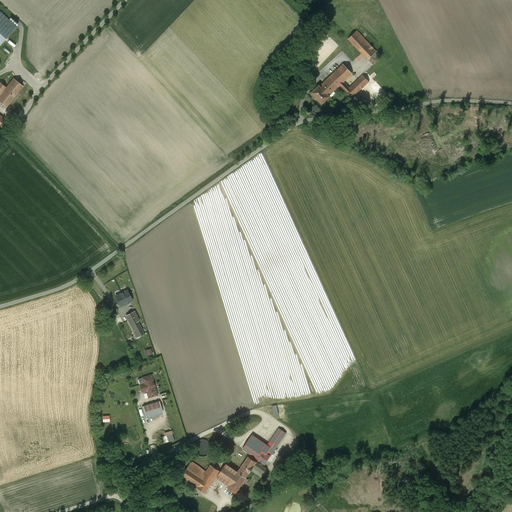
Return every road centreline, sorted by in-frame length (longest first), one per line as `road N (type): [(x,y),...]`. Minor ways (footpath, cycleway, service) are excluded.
road 1 (unclassified): [(0,307),(91,272),(301,120),(433,102),(511,105)]
road 2 (track): [(112,493),(134,466),(248,412),(276,421),(317,457),(373,450)]
road 3 (unclassified): [(0,142),(125,0)]
